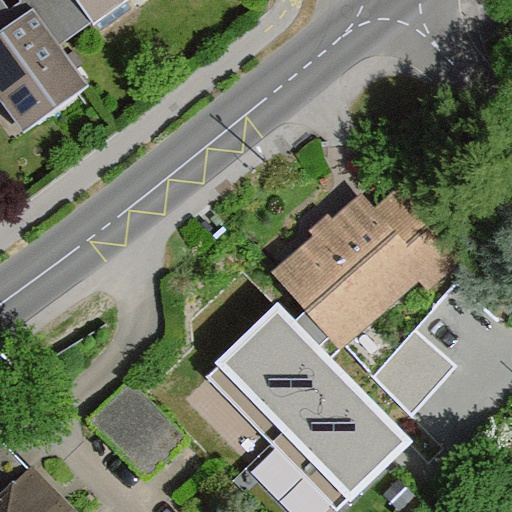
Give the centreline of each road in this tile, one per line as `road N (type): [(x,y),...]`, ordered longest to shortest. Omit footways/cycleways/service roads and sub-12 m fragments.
road 1 (tertiary): [(390,0),(0,305)]
road 2 (residential): [(392,0),(511,117)]
